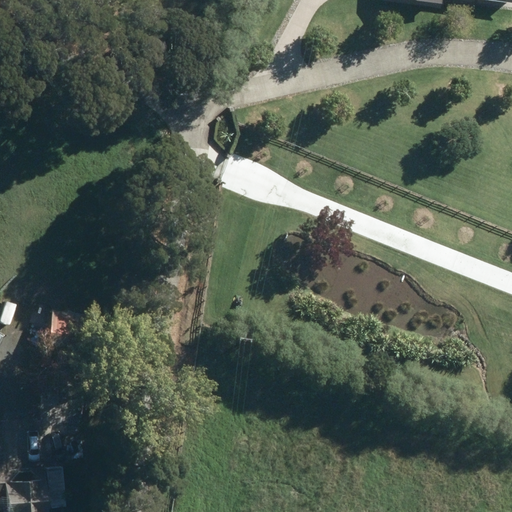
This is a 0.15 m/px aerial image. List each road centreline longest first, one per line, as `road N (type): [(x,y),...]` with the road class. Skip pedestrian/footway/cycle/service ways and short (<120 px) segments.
road 1 (unknown): [(178,110),(143,456)]
road 2 (unknown): [(178,110),(416,36),(511,38)]
road 3 (unknown): [(0,18),(178,110)]
road 4 (unknown): [(0,391),(143,456)]
